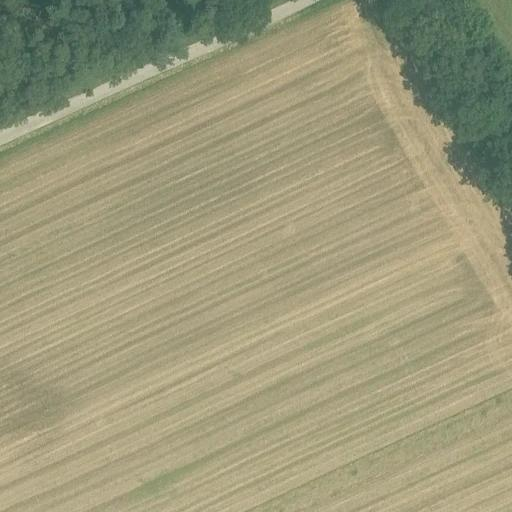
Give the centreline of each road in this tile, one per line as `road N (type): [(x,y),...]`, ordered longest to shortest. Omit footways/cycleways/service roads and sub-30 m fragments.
road 1 (track): [(272,0),(0,127)]
road 2 (unclassified): [(439,0),(511,128)]
